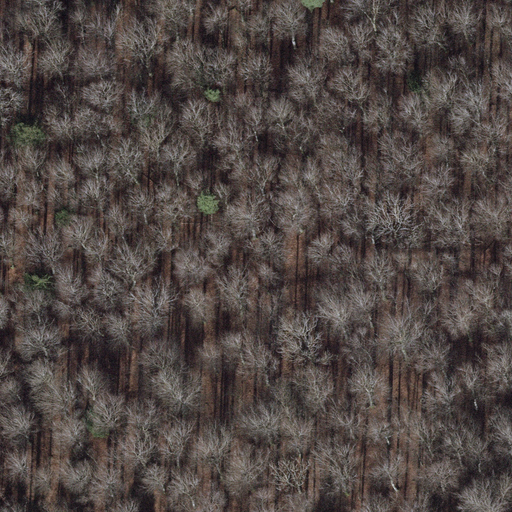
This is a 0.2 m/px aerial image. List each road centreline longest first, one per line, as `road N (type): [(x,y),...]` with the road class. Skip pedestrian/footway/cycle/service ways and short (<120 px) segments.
road 1 (track): [(0,356),(281,272),(511,162)]
road 2 (track): [(281,272),(359,259),(511,262)]
